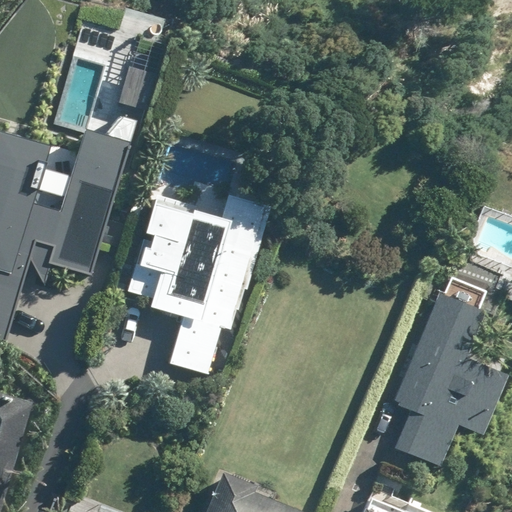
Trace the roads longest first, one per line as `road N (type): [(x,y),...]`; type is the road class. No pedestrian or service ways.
road 1 (unknown): [(21,511),(72,379),(91,354),(122,341)]
road 2 (unknown): [(323,511),(381,384)]
